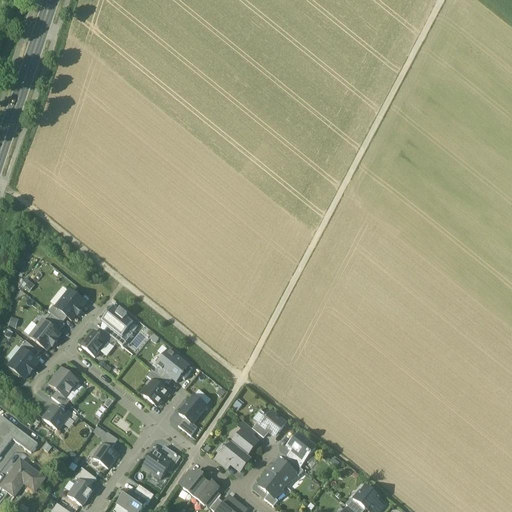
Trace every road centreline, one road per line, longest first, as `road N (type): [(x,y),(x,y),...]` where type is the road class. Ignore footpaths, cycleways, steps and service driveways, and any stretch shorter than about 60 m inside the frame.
road 1 (track): [(448,0),(244,378)]
road 2 (track): [(0,186),(244,378)]
road 3 (track): [(244,378),(410,511)]
road 4 (primary): [(0,155),(51,0)]
road 5 (residential): [(67,348),(162,424)]
